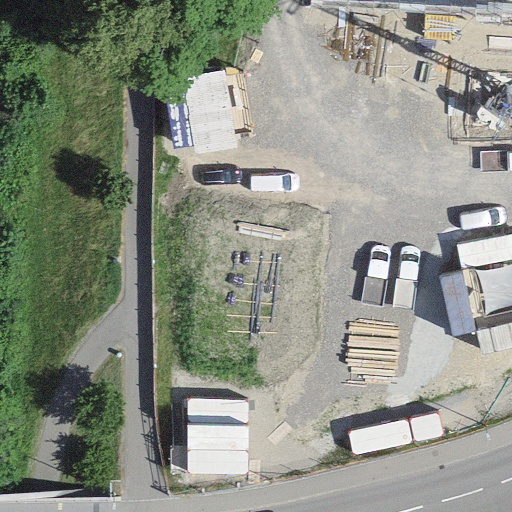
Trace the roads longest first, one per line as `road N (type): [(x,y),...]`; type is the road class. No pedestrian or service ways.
road 1 (track): [(145,0),(136,311),(89,362),(70,404),(50,511)]
road 2 (track): [(149,511),(136,311)]
